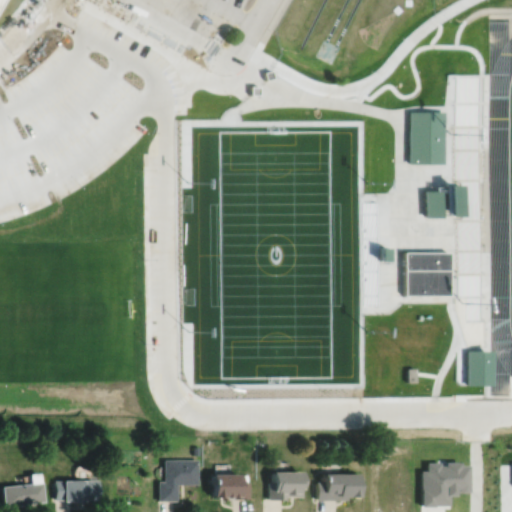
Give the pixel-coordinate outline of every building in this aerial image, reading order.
[(262,72),(264,79),(264,80),(272,78),(270,70),(269,70),(262,72)] [(431,188),(431,205),(449,205),(449,210),(455,210),(454,183),(448,183),(449,188),(431,188)] [(209,236),(225,236),(225,218),(209,218),(209,236)] [(396,249),(396,293),(439,293),(439,249),(396,249)] [(403,366),(403,380),(412,380),(411,372),(411,366),(403,366)] [(161,458),(161,480),(155,480),(155,499),(174,499),(174,483),(195,483),(195,458),(161,458)] [(417,469),(417,505),(429,505),(429,503),(444,503),(444,493),(449,493),(449,486),(451,486),(451,490),(454,490),(454,491),(461,491),(461,490),(463,490),(463,464),(455,464),(455,461),(440,461),(440,464),(435,464),(435,461),(422,461),(422,469),(417,469)] [(269,470),(269,480),(265,480),(265,498),(283,498),(283,495),(299,495),(299,470),(269,470)] [(0,484),(0,504),(24,503),(24,502),(40,500),(38,481),(37,481),(36,471),(25,472),(26,482),(0,484)] [(209,473),(209,496),(218,495),(218,498),(224,498),(224,495),(229,495),(229,497),(246,497),(246,480),(237,481),(237,472),(209,473)] [(321,472),(321,480),(313,480),(314,499),(344,498),(344,495),(356,495),(356,472),(321,472)] [(51,479),(51,498),(59,498),(59,500),(80,500),(80,498),(95,498),(95,478),(51,479)]
